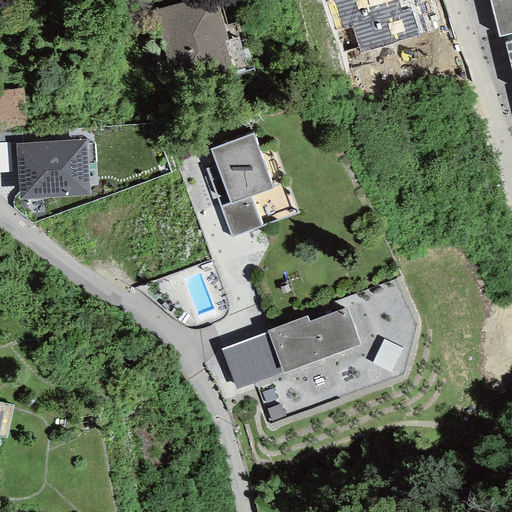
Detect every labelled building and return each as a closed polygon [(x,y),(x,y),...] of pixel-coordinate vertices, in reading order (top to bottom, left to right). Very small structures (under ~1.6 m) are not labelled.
[(215,0),(187,0),(152,11),(176,89),(232,71),(224,41),(227,40),(215,0)] [(511,0),(489,0),(499,37),(511,33),(511,0)] [(0,128),(28,125),(23,88),(0,91),(0,128)] [(21,131),(0,132),(0,142),(10,142),(10,144),(16,144),(22,144),(21,131)] [(253,133),(210,150),(216,166),(229,202),(219,206),(230,237),(261,227),(249,196),(273,188),(253,133)] [(22,144),(16,144),(19,199),(90,196),(86,140),(22,144)] [(0,172),(11,172),(10,144),(10,142),(0,142),(0,172)] [(216,166),(206,170),(219,206),(229,202),(216,166)] [(282,372),(282,374),(360,345),(346,308),(309,323),(308,316),(266,331),(267,333),(282,372)] [(221,350),(236,390),(282,372),(267,333),(221,350)] [(276,399),(272,389),(261,393),(265,403),(276,399)] [(0,437),(6,438),(13,406),(0,402),(0,437)] [(286,418),(280,404),(266,410),(272,423),(286,418)]
